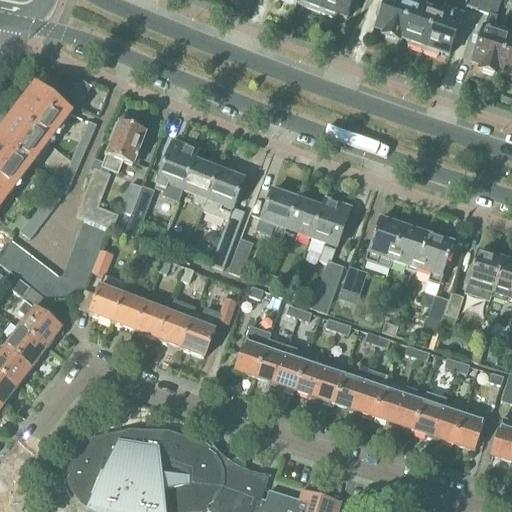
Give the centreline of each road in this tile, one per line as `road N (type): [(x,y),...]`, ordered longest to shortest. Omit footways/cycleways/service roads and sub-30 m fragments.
road 1 (primary): [(8,22),(511,196)]
road 2 (residential): [(456,499),(102,374),(79,381),(0,480)]
road 3 (primary): [(511,153),(107,0)]
